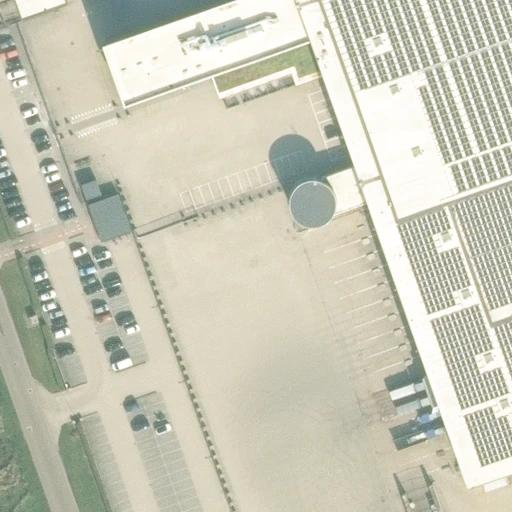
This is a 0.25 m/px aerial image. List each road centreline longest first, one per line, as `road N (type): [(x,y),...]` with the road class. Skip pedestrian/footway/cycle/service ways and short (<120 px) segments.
road 1 (unclassified): [(0,333),(63,511)]
road 2 (unknown): [(96,394),(46,230)]
road 3 (unknown): [(96,394),(139,511)]
road 4 (unknown): [(46,230),(0,115)]
